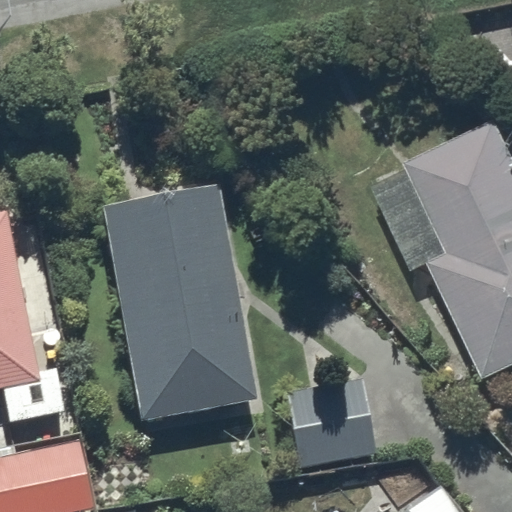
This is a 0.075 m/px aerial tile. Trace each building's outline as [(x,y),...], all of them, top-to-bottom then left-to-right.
[(511,377),(511,157),(497,126),(406,170),(410,178),(373,196),(412,279),(428,271),(486,390),(511,377)] [(255,411),(217,198),(96,217),(134,432),(255,411)] [(34,382),(8,223),(0,224),(0,400),(0,401),(5,431),(63,421),(56,378),(34,382)] [(373,462),(358,388),(281,403),(296,478),(373,462)] [(0,511),(89,511),(77,451),(0,466),(0,511)] [(449,511),(438,496),(416,511),(449,511)]
